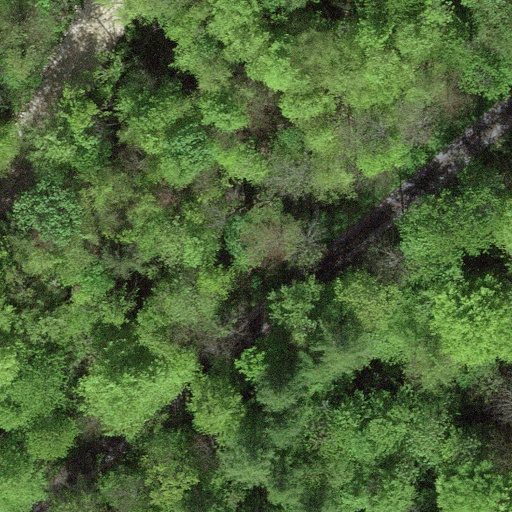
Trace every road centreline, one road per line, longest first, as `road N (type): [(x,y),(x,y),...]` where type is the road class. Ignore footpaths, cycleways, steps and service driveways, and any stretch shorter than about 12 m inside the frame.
road 1 (track): [(36,511),(511,96)]
road 2 (track): [(0,196),(109,0)]
